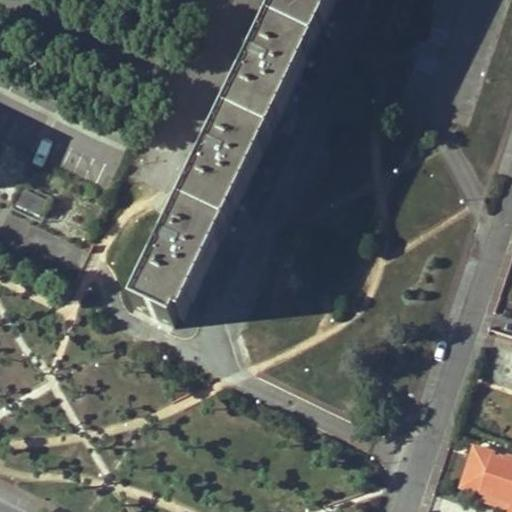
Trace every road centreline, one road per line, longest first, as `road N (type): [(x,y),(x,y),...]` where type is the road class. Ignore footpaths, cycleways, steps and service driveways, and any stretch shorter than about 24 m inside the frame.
road 1 (residential): [(357,0),(210,308),(212,366)]
road 2 (residential): [(511,168),(414,452)]
road 3 (residential): [(212,366),(114,312),(99,270),(0,215)]
road 4 (residential): [(414,452),(212,366)]
